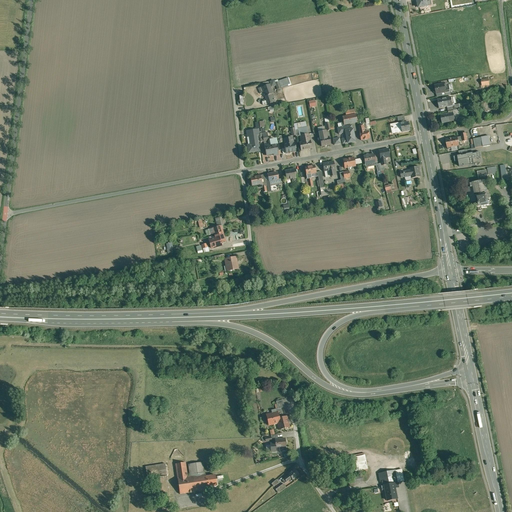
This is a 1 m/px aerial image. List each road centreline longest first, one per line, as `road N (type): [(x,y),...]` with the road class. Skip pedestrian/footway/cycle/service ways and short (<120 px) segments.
road 1 (trunk): [(450,271),(201,317)]
road 2 (residential): [(5,213),(243,168)]
road 3 (unclassified): [(31,0),(5,213)]
road 4 (trunk): [(0,316),(201,317)]
road 5 (trunk): [(201,317),(254,331),(324,384),(365,393)]
road 6 (residential): [(243,168),(424,136)]
road 7 (trunk): [(201,317),(373,307)]
road 8 (trunk): [(365,393),(328,375),(320,341),(337,321),(373,307)]
road 9 (secondary): [(397,0),(424,136)]
road 10 (trunk): [(373,307),(511,294)]
road 11 (secondary): [(424,136),(450,271)]
road 12 (secondary): [(499,511),(470,378)]
road 13 (residential): [(290,395),(302,458),(335,511)]
